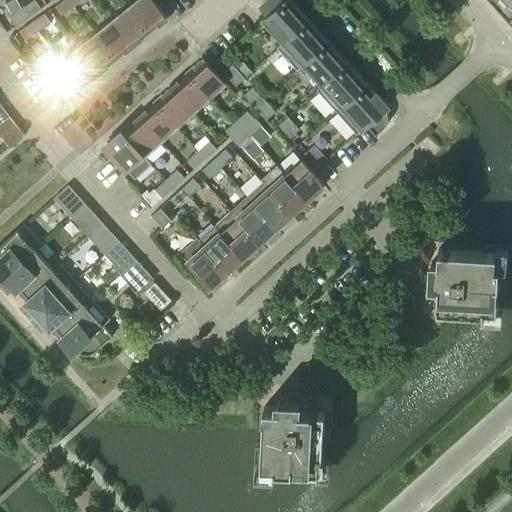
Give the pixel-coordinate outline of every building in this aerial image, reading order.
[(33,0),(23,8),(29,17),(41,8),(35,0),(33,0)] [(75,6),(70,0),(64,0),(56,6),(62,15),(75,6)] [(139,0),(131,7),(151,32),(168,18),(153,0),(139,0)] [(285,41),(310,19),(293,0),(267,0),(260,7),(268,16),(265,19),(285,41)] [(511,0),(488,0),(511,26),(511,0)] [(151,32),(131,7),(114,20),(134,45),(151,32)] [(29,17),(23,8),(10,16),(16,25),(29,17)] [(45,13),(32,22),(39,31),(51,22),(45,13)] [(310,19),(285,41),(278,48),(297,69),(305,63),(330,40),(310,19)] [(134,45),(114,20),(98,34),(117,58),(134,45)] [(39,31),(32,22),(20,30),(26,39),(39,31)] [(117,58),(98,34),(81,47),(101,72),(117,58)] [(330,40),(305,63),(324,84),(349,61),(330,40)] [(81,47),(64,61),(63,62),(83,86),(84,85),(101,72),(81,47)] [(63,62),(64,61),(58,54),(40,69),(66,101),(85,86),(84,85),(83,86),(63,62)] [(187,73),(208,97),(224,82),(203,58),(187,73)] [(349,61),(324,84),(317,90),(337,111),(368,83),(349,61)] [(236,86),(245,78),(233,64),(223,72),(236,86)] [(187,73),(170,88),(192,111),(208,97),(187,73)] [(368,83),(337,111),(357,133),(366,125),(376,135),(384,128),(386,126),(387,125),(388,122),(388,120),(389,118),(389,117),(388,115),(388,112),(387,110),(385,108),(388,105),(368,83)] [(255,107),(264,99),(253,86),(244,95),(255,107)] [(170,88),(154,102),(176,126),(192,111),(170,88)] [(264,99),(255,107),(267,119),(276,111),(264,99)] [(176,126),(154,102),(138,117),(160,140),(176,126)] [(254,118),(247,110),(236,120),(243,128),(244,128),(254,119),(254,118)] [(279,124),(290,137),(299,129),(288,116),(279,124)] [(138,117),(123,130),(122,131),(143,155),(160,140),(138,117)] [(255,117),(254,118),(254,119),(244,128),(251,136),(252,136),(262,126),(263,126),(255,117)] [(243,128),(236,120),(225,130),(233,138),(243,128)] [(2,139),(9,147),(25,134),(18,126),(2,139)] [(262,126),(252,136),(262,146),(272,136),(262,126)] [(244,128),(243,128),(233,138),(240,146),(251,136),(244,128)] [(122,131),(123,130),(122,130),(105,145),(135,179),(151,164),(122,131)] [(199,151),(206,159),(217,149),(210,141),(199,151)] [(305,153),(318,168),(328,159),(314,144),(305,153)] [(225,149),(214,159),(221,167),(233,157),(225,149)] [(206,159),(199,151),(188,161),(195,169),(206,159)] [(221,167),(214,159),(202,169),(209,177),(221,167)] [(302,159),(285,174),(309,201),(319,192),(316,190),(324,183),(302,159)] [(261,179),(263,182),(291,213),(298,207),(300,209),(309,201),(285,174),(277,165),(261,179)] [(166,179),(173,187),(184,177),(177,169),(166,179)] [(182,188),(189,196),(200,186),(193,178),(182,188)] [(173,187),(166,179),(155,189),(162,198),(173,187)] [(263,182),(247,196),(277,230),(287,221),(284,219),(291,213),(263,182)] [(60,206),(76,192),(68,184),(53,198),(60,206)] [(189,196),(182,188),(170,198),(178,206),(189,196)] [(277,230),(247,196),(231,211),(259,242),(266,236),(268,238),(277,230)] [(171,220),(160,208),(151,216),(162,228),(171,220)] [(215,225),(245,259),(255,250),(252,248),(259,242),(231,211),(215,225)] [(88,236),(103,222),(96,214),(81,228),(88,236)] [(103,222),(88,236),(95,243),(110,230),(103,222)] [(35,249),(36,250),(42,244),(24,224),(0,245),(0,271),(4,277),(35,249)] [(215,225),(199,240),(227,271),(233,265),(236,267),(245,259),(215,225)] [(227,271),(199,240),(197,237),(180,253),(212,288),(222,279),(220,277),(227,271)] [(52,267),(36,250),(35,249),(4,277),(16,289),(19,286),(25,292),(52,268),(52,267)] [(438,276),(437,310),(483,312),(484,309),(497,309),(499,265),(495,265),(496,252),(438,249),(437,262),(431,262),(431,264),(432,264),(432,276),(438,276)] [(120,275),(136,259),(129,252),(113,267),(120,275)] [(136,259),(120,275),(127,282),(143,267),(136,259)] [(52,268),(25,292),(30,298),(27,301),(38,314),(76,280),(58,261),(52,267),(52,268)] [(155,280),(149,286),(143,279),(139,283),(162,306),(172,297),(155,280)] [(76,280),(38,314),(50,327),(53,324),(59,330),(93,299),(76,280)] [(110,319),(93,299),(59,330),(64,335),(60,339),(73,352),(75,350),(76,351),(78,352),(80,353),(82,354),(84,354),(86,354),(88,354),(90,354),(91,353),(94,352),(96,351),(96,350),(114,336),(104,325),(110,319)] [(325,411),(291,409),(291,402),(279,402),(279,400),(278,400),(277,407),(264,406),(261,464),(274,465),(274,469),(318,471),(319,457),(322,457),(325,411)]
